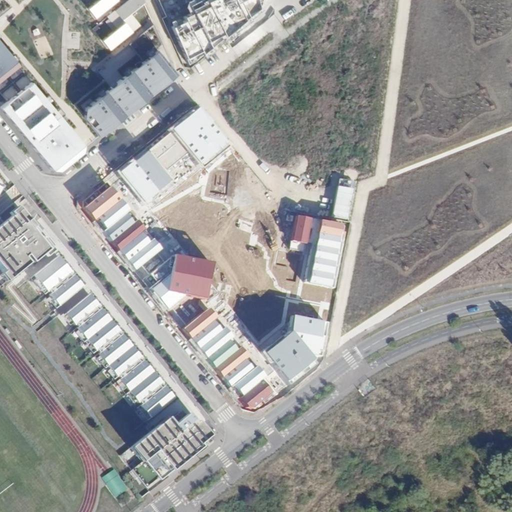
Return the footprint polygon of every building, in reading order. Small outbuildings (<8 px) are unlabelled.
[(97,0),(88,8),(95,17),(116,0),(97,0)] [(118,15),(124,22),(102,39),(110,49),(140,24),(129,14),(145,2),(143,0),(126,0),(106,15),(111,21),(118,15)] [(227,39),(207,0),(190,7),(194,15),(213,49),(227,39)] [(248,24),(235,0),(207,0),(227,39),(248,24)] [(267,0),(244,0),(238,4),(248,24),(262,13),(266,7),(268,1),(267,0)] [(204,56),(213,49),(194,15),(184,19),(204,56)] [(101,37),(113,27),(106,18),(99,24),(101,27),(97,31),(101,37)] [(204,56),(184,19),(171,25),(189,66),(204,56)] [(0,77),(17,64),(0,43),(0,77)] [(156,50),(84,107),(82,116),(98,136),(176,73),(156,50)] [(83,149),(28,81),(0,106),(0,108),(55,171),(83,149)] [(198,109),(170,131),(195,164),(224,141),(198,109)] [(170,131),(147,148),(173,182),(195,164),(170,131)] [(147,148),(133,160),(159,193),(173,182),(147,148)] [(133,160),(117,172),(144,205),(159,193),(133,160)] [(80,206),(95,224),(121,201),(107,184),(80,206)] [(95,224),(104,234),(127,214),(131,211),(121,201),(95,224)] [(0,268),(3,272),(0,274),(5,281),(6,282),(9,280),(14,276),(17,273),(29,264),(24,258),(27,256),(33,263),(43,255),(51,249),(54,246),(48,239),(45,241),(39,234),(34,227),(29,220),(28,221),(28,220),(20,210),(0,226),(0,268)] [(104,234),(112,243),(135,223),(127,214),(104,234)] [(316,218),(296,214),(289,248),(309,252),(312,253),(319,218),(316,218)] [(349,225),(319,218),(312,253),(305,282),(337,288),(349,225)] [(112,243),(119,252),(142,233),(145,230),(138,221),(135,223),(112,243)] [(119,252),(128,262),(151,243),(142,233),(119,252)] [(128,262),(136,271),(162,250),(154,240),(151,243),(128,262)] [(71,273),(57,257),(34,276),(36,279),(47,292),(48,291),(68,275),(71,273)] [(212,261),(172,257),(169,274),(149,289),(165,310),(182,296),(203,299),(212,261)] [(68,275),(48,291),(50,294),(70,278),(68,275)] [(59,307),(66,300),(74,294),(82,287),(73,276),(70,278),(50,294),(49,295),(52,299),(59,307)] [(47,292),(36,279),(33,281),(44,295),(47,292)] [(95,309),(98,306),(89,295),(64,314),(72,324),(74,326),(76,324),(95,309)] [(59,307),(52,299),(49,301),(55,309),(59,307)] [(209,308),(183,329),(190,338),(214,319),(217,317),(209,308)] [(110,321),(100,309),(97,311),(78,327),(76,328),(78,330),(86,340),(110,321)] [(97,311),(95,309),(76,324),(78,327),(97,311)] [(72,324),(64,314),(61,316),(69,326),(72,324)] [(322,323),(291,317),(287,333),(261,354),(285,383),(315,363),(322,323)] [(214,319),(190,338),(199,348),(222,330),(214,319)] [(119,332),(110,321),(86,340),(88,343),(95,352),(96,350),(116,335),(119,332)] [(222,330),(199,348),(207,358),(229,340),(233,337),(225,327),(222,330)] [(86,340),(78,330),(75,333),(83,343),(86,340)] [(118,337),(116,335),(96,350),(99,353),(118,337)] [(131,347),(121,335),(118,337),(99,353),(97,354),(99,356),(107,366),(131,347)] [(229,340),(207,358),(215,368),(237,349),(229,340)] [(95,352),(88,343),(85,346),(92,354),(95,352)] [(116,377),(117,376),(137,360),(140,358),(131,347),(107,366),(109,369),(116,377)] [(237,349),(215,368),(223,377),(245,359),(248,356),(241,347),(237,349)] [(107,366),(99,356),(95,359),(104,369),(107,366)] [(245,359),(223,377),(231,386),(252,368),(245,359)] [(139,363),(137,360),(117,376),(120,379),(139,363)] [(152,373),(142,361),(139,363),(120,379),(118,380),(125,389),(128,392),(152,373)] [(252,368),(231,386),(240,398),(261,379),(265,377),(256,365),(252,368)] [(116,377),(109,369),(106,372),(113,380),(116,377)] [(161,384),(152,373),(128,392),(135,402),(137,404),(138,402),(158,387),(161,384)] [(261,379),(240,398),(251,410),(272,392),(261,379)] [(125,389),(118,380),(115,383),(122,391),(125,389)] [(160,389),(158,387),(138,402),(141,405),(160,389)] [(173,399),(163,387),(160,389),(141,405),(139,406),(141,408),(149,418),(173,399)] [(135,402),(128,392),(125,395),(132,404),(135,402)] [(149,418),(141,408),(138,411),(146,421),(149,418)] [(155,452),(171,472),(193,455),(209,443),(206,439),(209,437),(197,422),(194,424),(187,415),(182,410),(169,421),(167,419),(164,421),(156,428),(151,431),(130,448),(141,462),(141,463),(144,460),(149,456),(155,452)] [(160,480),(165,477),(171,472),(155,452),(149,456),(144,460),(158,478),(160,480)] [(115,498),(127,489),(111,470),(99,480),(115,498)]
